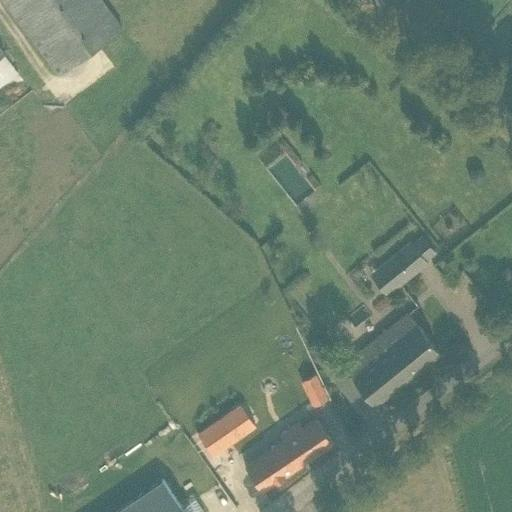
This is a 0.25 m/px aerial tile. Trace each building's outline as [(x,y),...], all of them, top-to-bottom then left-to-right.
[(121,27),(100,0),(3,0),(59,74),(121,27)] [(410,242),(370,274),(387,294),(427,261),(426,260),(435,252),(421,235),(411,243),(410,242)] [(372,404),(438,351),(416,325),(407,314),(342,366),(372,403),(372,404)] [(294,392),(302,409),(311,404),(313,406),(327,399),(315,375),(300,382),(303,387),(294,392)] [(197,433),(201,439),(190,447),(198,458),(209,451),(213,456),(255,426),(239,403),(197,433)] [(244,465),(261,490),(331,442),(314,418),(301,427),(299,424),(298,424),(296,421),(277,434),(281,440),(244,465)] [(113,511),(184,511),(162,479),(113,511)]
